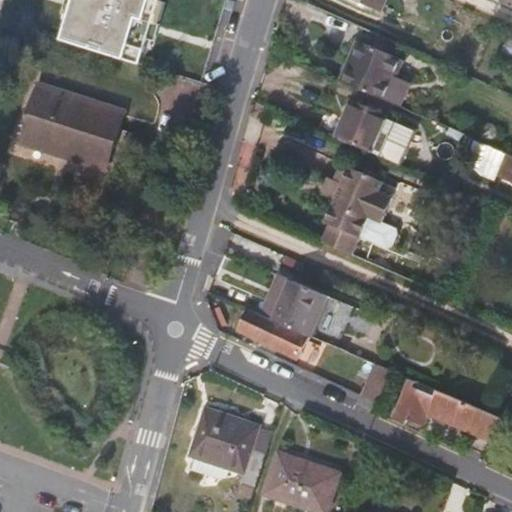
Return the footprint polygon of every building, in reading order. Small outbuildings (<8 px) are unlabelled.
[(72,0),(59,42),(138,67),(158,0),(72,0)] [(354,0),(381,12),(386,0),(354,0)] [(511,0),(497,0),(496,3),(511,9),(511,0)] [(385,101),(397,74),(403,60),(359,42),(341,81),(371,94),(385,101)] [(511,61),(511,48),(505,45),(500,56),(511,61)] [(417,83),(397,74),(385,101),(403,108),(406,110),(417,83)] [(124,116),(38,88),(21,142),(108,170),(124,116)] [(398,164),(405,167),(421,131),(354,102),(338,138),(340,139),(398,164)] [(482,142),(465,135),(457,153),(473,161),(482,142)] [(511,158),(503,179),(511,183),(511,158)] [(384,182),(350,166),(326,220),(331,222),(323,241),(353,254),(361,236),(387,249),(397,228),(382,221),(393,198),(380,192),(384,182)] [(279,276),(262,314),(275,320),(291,282),(279,276)] [(304,287),(291,282),(275,320),(309,335),(331,344),(334,346),(351,308),(304,287)] [(239,328),(249,333),(265,340),(300,355),(309,335),(275,320),(262,314),(250,309),(248,308),(239,328)] [(377,364),(362,395),(369,398),(378,401),(392,371),(377,364)] [(500,417),(410,379),(393,418),(405,423),(407,418),(423,425),(428,414),(490,440),(500,417)] [(238,495),(251,500),(260,472),(261,470),(267,450),(254,445),(259,430),(260,426),(205,408),(188,458),(195,460),(192,471),(219,481),(228,478),(231,471),(244,476),(238,495)] [(273,434),(259,430),(254,445),(267,450),(273,434)] [(327,511),(340,475),(277,453),(264,494),(318,511),(327,511)]
